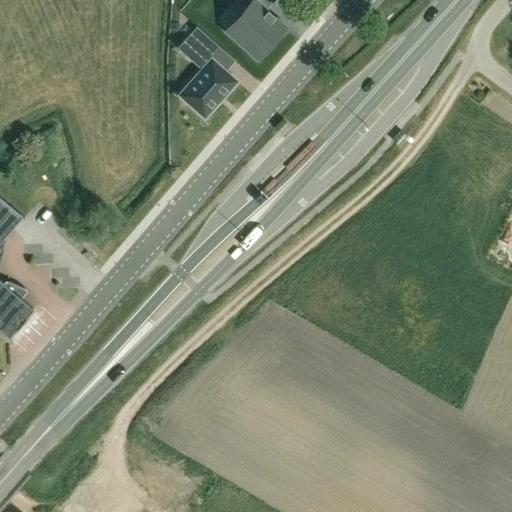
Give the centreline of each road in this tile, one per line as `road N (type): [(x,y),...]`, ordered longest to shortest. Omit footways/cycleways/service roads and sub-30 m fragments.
road 1 (primary): [(0,484),(456,0)]
road 2 (unclassified): [(0,415),(361,0)]
